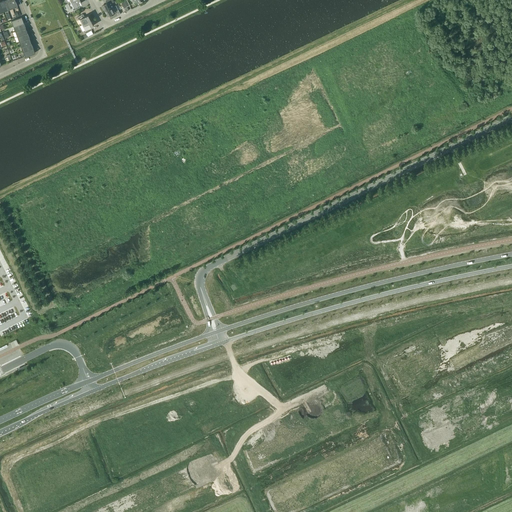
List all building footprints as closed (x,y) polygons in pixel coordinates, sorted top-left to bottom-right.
[(9,0),(4,0),(8,10),(12,8),(9,0)] [(71,9),(72,8),(74,10),(79,7),(78,5),(82,3),(80,0),(73,0),(71,2),(68,3),(71,9)] [(102,6),(105,11),(113,6),(112,3),(114,2),(113,0),(106,0),(108,3),(102,6)] [(116,11),(113,6),(105,11),(107,16),(116,11)] [(80,19),(82,25),(91,20),(88,15),(84,17),(83,14),(77,17),(79,20),(80,19)] [(13,26),(23,22),(22,17),(11,21),(13,26)] [(91,20),(82,25),(85,30),(84,30),(86,33),(91,30),(90,27),(93,26),(91,20)] [(25,27),(23,22),(13,26),(15,31),(25,27)] [(17,36),(27,32),(25,27),(15,31),(17,36)] [(29,37),(27,32),(17,36),(19,41),(29,37)] [(31,42),(29,37),(19,41),(21,46),(31,42)] [(33,47),(31,42),(21,46),(23,51),(33,47)] [(33,47),(23,51),(25,57),(35,53),(33,47)]
